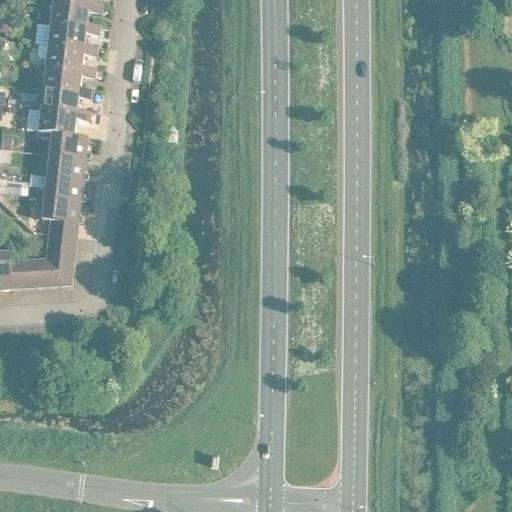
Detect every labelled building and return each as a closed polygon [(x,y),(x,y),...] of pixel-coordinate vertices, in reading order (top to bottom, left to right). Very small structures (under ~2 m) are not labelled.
[(62,0),(58,0),(56,21),(92,25),(93,21),(94,10),(107,11),(108,1),(96,0),(95,0),(95,4),(62,0)] [(16,18),(4,17),(3,28),(14,29),(16,18)] [(56,21),(54,43),(90,47),(90,43),(92,31),(105,33),(106,23),(93,21),(92,25),(56,21)] [(53,55),(51,64),(87,68),(88,64),(89,53),(102,54),(104,44),(90,43),(90,47),(54,43),(44,41),(43,51),(46,54),(53,55)] [(51,64),(49,85),(85,90),(85,86),(87,74),(100,76),(101,66),(88,64),(87,68),(51,64)] [(49,85),(47,107),(83,111),(83,107),(84,96),(98,97),(99,87),(85,86),(85,90),(49,85)] [(0,87),(0,101),(10,102),(11,88),(0,87)] [(0,115),(7,116),(8,103),(0,102),(0,115)] [(44,129),(57,131),(57,130),(80,133),(80,132),(82,117),(95,119),(96,109),(83,107),(83,111),(47,107),(44,129)] [(57,131),(55,151),(91,155),(95,156),(96,149),(92,149),(93,133),(80,132),(80,133),(57,130),(57,131)] [(55,151),(52,173),(88,177),(93,177),(94,170),(89,170),(91,155),(55,151)] [(52,173),(50,194),(86,198),(90,199),(91,192),(87,191),(88,177),(52,173)] [(56,217),(54,231),(82,234),(84,220),(88,220),(89,213),(84,213),(86,198),(50,194),(47,216),(56,217)] [(82,234),(54,231),(53,243),(81,247),(82,234)] [(15,250),(0,250),(0,291),(3,291),(2,287),(30,285),(29,258),(16,258),(15,250)] [(52,256),(40,257),(42,284),(54,284),(52,256)] [(79,259),(52,256),(54,284),(76,282),(79,259)] [(40,257),(29,258),(30,285),(42,284),(40,257)]
